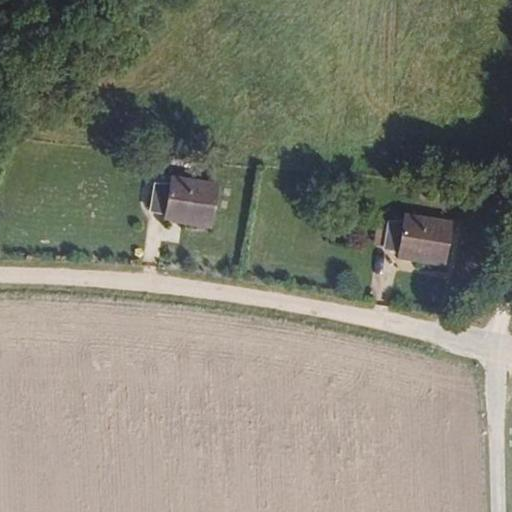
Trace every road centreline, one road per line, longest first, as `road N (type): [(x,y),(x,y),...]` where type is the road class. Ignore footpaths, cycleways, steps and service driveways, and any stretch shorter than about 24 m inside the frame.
road 1 (track): [(0,275),(157,284),(350,312),(494,347)]
road 2 (residential): [(494,347),(499,511)]
